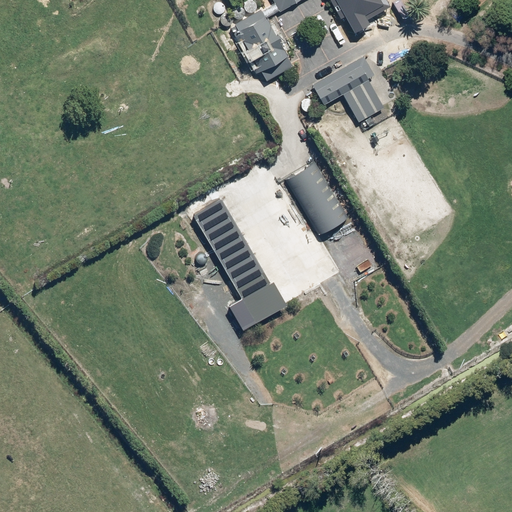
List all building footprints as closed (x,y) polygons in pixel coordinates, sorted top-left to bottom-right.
[(273,0),(280,11),(299,0),(273,0)] [(338,2),(347,17),(361,9),(359,5),(368,0),(331,0),(334,4),(338,2)] [(280,39),(260,9),(232,27),(254,71),(259,69),(267,81),(292,65),(280,39)] [(363,56),(314,83),(325,104),(342,94),(357,121),(383,106),(368,78),(373,75),(363,56)] [(314,161),(285,179),(318,234),(347,218),(314,161)] [(244,328),(287,303),(274,282),(271,284),(222,198),(194,214),(243,299),(231,305),(244,328)]
